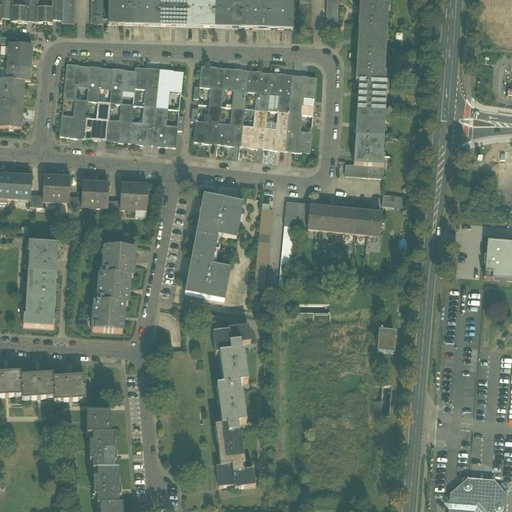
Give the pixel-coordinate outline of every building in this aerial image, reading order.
[(1,21),(11,21),(11,9),(11,0),(0,0),(0,9),(0,8),(0,24),(1,24),(1,21)] [(27,22),(36,22),(37,10),(37,0),(26,0),(26,9),(11,9),(11,21),(11,25),(27,26),(27,22)] [(51,0),(51,10),(37,10),(36,22),(36,26),(52,26),(52,23),(62,23),(62,20),(62,15),(63,10),(63,5),(62,0),(51,0)] [(108,28),(133,29),(133,0),(108,0),(108,25),(108,28)] [(133,0),(133,29),(160,29),(160,0),(133,0)] [(160,0),(160,29),(187,30),(187,0),(160,0)] [(187,0),(187,30),(214,31),(215,0),(212,0),(187,0)] [(214,31),(241,31),(242,1),(234,1),(234,0),(222,0),(215,0),(214,31)] [(241,31),(268,32),(269,1),(261,1),(260,0),(249,0),(249,1),(242,1),(241,31)] [(276,0),(276,2),(269,1),(268,32),(292,33),(293,30),(293,2),(284,2),(284,0),(276,0)] [(379,0),(358,0),(357,29),(383,30),(384,12),(389,12),(389,1),(379,0)] [(311,16),(311,5),(299,5),(299,16),(311,16)] [(337,34),(338,12),(327,11),(326,33),(337,34)] [(310,33),(311,16),(299,16),(298,32),(310,33)] [(357,29),(355,55),(382,56),(383,30),(357,29)] [(9,47),(8,59),(31,60),(32,48),(15,47),(9,47)] [(354,84),(357,84),(384,85),(385,74),(381,73),(382,56),(355,55),(354,84)] [(8,59),(7,71),(31,72),(31,60),(8,59)] [(86,104),(97,105),(99,89),(111,91),(112,76),(113,71),(101,70),(101,69),(97,69),(97,71),(90,70),(90,69),(78,68),(67,66),(64,101),(75,103),(77,87),(88,89),(86,104)] [(211,108),(221,109),(222,92),(224,76),(214,75),(215,71),(201,70),(199,90),(212,91),(211,108)] [(7,71),(6,82),(24,84),(30,84),(31,72),(7,71)] [(136,76),(134,91),(147,93),(146,109),(155,110),(159,77),(150,76),(151,73),(147,72),(147,74),(136,72),(136,76)] [(233,111),(244,112),(245,95),(247,78),(237,77),(238,74),(224,72),(224,76),(222,92),(234,94),(233,111)] [(110,106),(122,107),(124,92),(134,93),(134,91),(136,76),(124,74),(121,73),(120,77),(112,76),(111,91),(110,106)] [(159,77),(155,110),(166,112),(167,95),(181,96),(183,75),(174,74),(169,73),(168,78),(159,77)] [(247,78),(245,95),(258,96),(256,113),(266,114),(268,97),(270,77),(247,75),(247,78)] [(270,77),(268,97),(280,98),(279,115),(289,116),(292,83),(293,79),(270,77)] [(301,83),(292,83),(289,116),(300,117),(301,100),(314,102),(316,81),(301,80),(301,83)] [(0,82),(0,89),(0,93),(23,95),(24,84),(6,82),(0,82)] [(357,84),(356,113),(380,114),(381,94),(387,94),(387,86),(384,85),(357,84)] [(0,93),(0,105),(22,107),(23,95),(0,93)] [(74,136),(83,137),(85,120),(86,104),(76,103),(75,120),(62,118),(60,139),(70,140),(74,140),(74,136)] [(0,105),(0,117),(22,119),(22,107),(0,105)] [(110,106),(99,105),(97,121),(85,120),(83,137),(83,141),(92,142),(97,143),(97,139),(106,140),(108,122),(110,106)] [(132,108),(123,107),(121,124),(108,122),(106,140),(106,143),(116,144),(116,145),(120,145),(121,141),(129,142),(131,125),(132,108)] [(208,143),(217,144),(219,126),(221,109),(211,108),(209,125),(196,124),(194,144),(204,145),(204,146),(208,146),(208,143)] [(155,110),(146,109),(144,126),(131,125),(129,142),(129,145),(139,146),(139,147),(143,147),(144,144),(152,145),(155,110)] [(164,129),(166,112),(155,110),(152,145),(161,146),(161,149),(165,150),(165,149),(175,150),(177,133),(177,130),(164,129)] [(233,111),(232,111),(231,128),(219,126),(217,144),(217,146),(227,147),(227,148),(231,149),(231,145),(240,146),(242,129),(244,112),(233,111)] [(256,113),(254,130),(242,129),(240,146),(240,149),(250,150),(249,151),(253,151),(254,147),(263,148),(265,131),(266,114),(256,113)] [(356,113),(354,139),(379,140),(380,114),(356,113)] [(279,115),(278,115),(277,132),(265,131),(263,148),(263,151),(273,152),(273,153),(276,153),(277,151),(286,152),(286,150),(289,116),(279,115)] [(300,117),(289,116),(286,150),(295,151),(295,155),(299,156),(299,155),(309,156),(311,135),(298,134),(300,117)] [(0,130),(21,132),(22,119),(0,117),(0,130)] [(378,158),(379,140),(354,139),(352,168),(361,168),(367,169),(383,169),(383,158),(378,158)] [(344,179),(361,180),(361,168),(352,168),(345,167),(344,179)] [(383,169),(367,169),(366,181),(382,182),(383,169)] [(0,201),(13,202),(14,178),(0,177),(0,201)] [(31,179),(14,178),(13,202),(29,203),(30,203),(30,198),(31,179)] [(68,206),(69,206),(69,199),(70,181),(43,180),(43,199),(42,205),(43,205),(68,206)] [(106,212),(107,212),(108,204),(109,187),(82,185),(81,200),(80,210),(81,210),(106,212)] [(120,212),(146,214),(147,189),(121,188),(120,205),(119,212),(120,212)] [(197,228),(196,237),(217,241),(217,238),(236,241),(237,232),(235,232),(239,214),(241,214),(242,205),(203,197),(202,206),(204,207),(200,228),(197,228)] [(381,210),(394,211),(395,199),(383,198),(381,210)] [(307,233),(320,234),(322,211),(310,209),(309,219),(307,233)] [(320,234),(332,235),(334,212),(322,211),(320,234)] [(261,212),(257,253),(268,254),(272,213),(269,212),(261,212)] [(332,235),(354,237),(356,214),(334,212),(332,235)] [(354,237),(366,239),(369,215),(356,214),(354,237)] [(381,217),(369,215),(366,239),(379,240),(381,217)] [(289,292),(295,230),(283,229),(277,291),(289,292)] [(196,237),(191,260),(212,264),(217,241),(196,237)] [(511,245),(486,243),(483,281),(511,283),(511,245)] [(32,256),(31,274),(56,275),(58,247),(28,245),(27,255),(32,256)] [(107,250),(105,278),(130,280),(133,280),(135,252),(107,250)] [(257,253),(256,269),(266,270),(268,254),(257,253)] [(212,267),(212,264),(191,260),(190,269),(192,270),(189,287),(186,287),(185,296),(224,303),(225,294),(223,294),(226,279),(228,280),(230,271),(212,267)] [(264,291),(266,270),(256,269),(254,290),(264,291)] [(31,274),(29,300),(55,301),(56,275),(31,274)] [(102,278),(100,305),(125,307),(128,307),(130,280),(105,278),(102,278)] [(53,331),(55,301),(29,300),(28,319),(23,318),(23,329),(53,331)] [(123,335),(125,307),(100,305),(96,305),(95,333),(123,335)] [(240,486),(240,491),(255,488),(254,480),(251,480),(250,472),(243,473),(242,466),(244,465),(239,434),(238,434),(237,427),(246,425),(242,394),(240,394),(239,387),(247,385),(242,353),(241,353),(240,346),(245,345),(244,337),(248,337),(247,328),(232,330),(232,333),(227,334),(227,338),(221,339),(220,335),(211,336),(213,352),(217,351),(217,356),(218,356),(219,364),(223,364),(226,378),(221,378),(223,388),(219,388),(220,396),(217,397),(218,405),(221,405),(224,420),(220,420),(221,428),(217,429),(219,438),(215,438),(216,447),(220,446),(222,460),(218,461),(220,469),(219,469),(219,475),(216,475),(219,490),(228,488),(227,485),(234,484),(234,487),(240,486)] [(378,354),(393,355),(394,336),(379,335),(378,354)] [(0,399),(22,398),(20,379),(20,375),(0,375),(0,399)] [(22,402),(54,400),(53,380),(52,377),(20,379),(22,398),(22,402)] [(84,379),(53,380),(54,400),(54,404),(86,402),(84,379)] [(99,511),(122,511),(123,508),(119,508),(118,473),(114,473),(114,438),(110,438),(110,417),(86,417),(87,439),(92,439),(92,446),(89,446),(89,465),(92,465),(92,474),(96,474),(97,482),(93,482),(94,500),(97,500),(97,509),(99,509),(99,511)] [(505,511),(506,505),(507,498),(494,483),(468,481),(453,494),(451,511),(505,511)]
